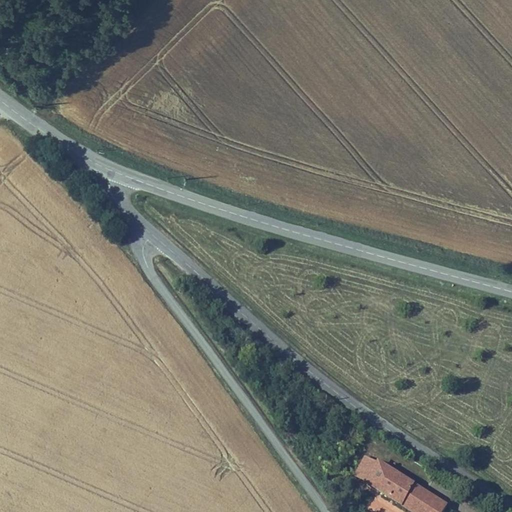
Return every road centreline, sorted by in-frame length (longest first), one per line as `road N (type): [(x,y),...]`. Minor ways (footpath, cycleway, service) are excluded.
road 1 (tertiary): [(511,502),(420,444),(144,226)]
road 2 (tertiary): [(511,290),(219,209),(115,170)]
road 3 (tertiary): [(334,511),(153,276),(143,260),(144,226)]
road 4 (tertiary): [(115,170),(1,100)]
